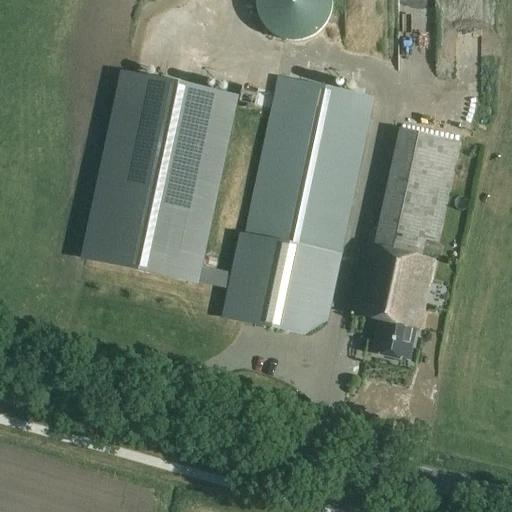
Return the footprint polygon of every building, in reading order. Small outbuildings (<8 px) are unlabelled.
[(256,0),(257,13),(263,29),(276,40),(292,45),(308,43),(323,35),(332,21),(336,5),(334,0),(256,0)] [(415,62),(443,62),(444,0),(416,0),(416,44),(415,44),(415,62)] [(204,269),(241,98),(123,73),(83,261),(232,293),(226,321),(245,325),(246,319),(258,322),(257,328),(324,342),(376,99),(278,78),(236,276),(204,269)] [(442,245),(462,144),(400,131),(380,233),(370,231),(368,246),(424,257),(427,242),(442,245)] [(420,331),(435,261),(366,246),(351,316),(380,322),(373,355),(395,360),(394,363),(403,365),(404,361),(408,362),(415,330),(420,331)]
